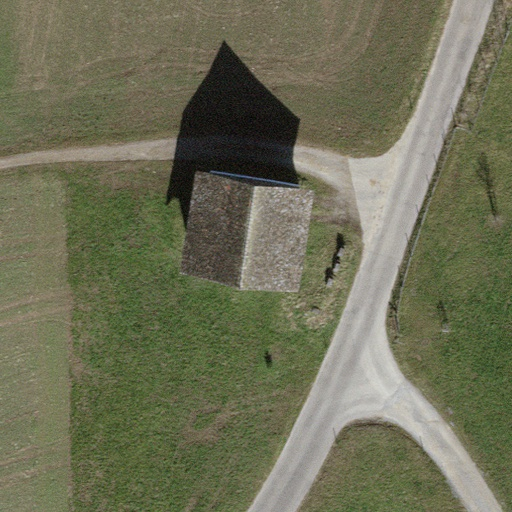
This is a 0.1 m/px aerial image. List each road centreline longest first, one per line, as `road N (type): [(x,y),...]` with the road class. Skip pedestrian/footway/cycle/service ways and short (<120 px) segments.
road 1 (unclassified): [(267,511),(350,353),(467,0)]
road 2 (track): [(488,511),(446,441),(350,353)]
